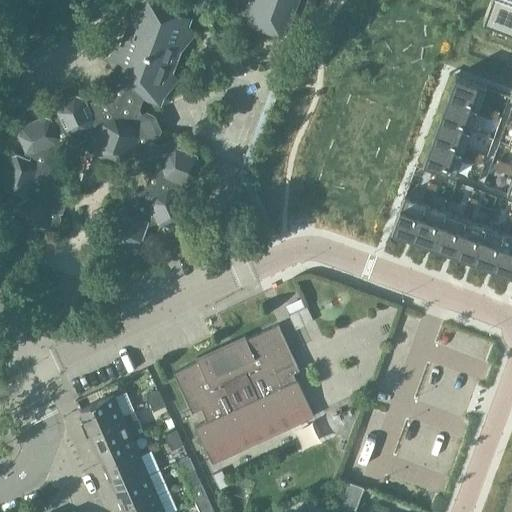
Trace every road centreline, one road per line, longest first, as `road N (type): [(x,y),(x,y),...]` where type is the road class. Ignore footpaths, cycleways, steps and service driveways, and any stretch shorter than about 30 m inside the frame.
road 1 (residential): [(511,324),(311,248),(25,376)]
road 2 (residential): [(462,511),(511,373)]
